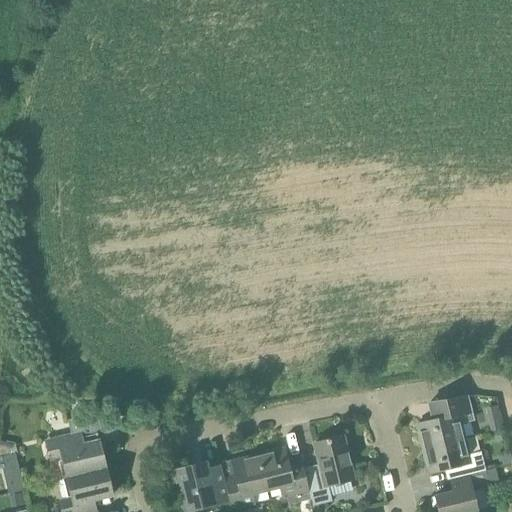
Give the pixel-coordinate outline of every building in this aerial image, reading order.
[(423,450),(465,439),(461,424),(474,421),(469,397),(429,403),(434,421),(417,425),(423,450)] [(70,422),(73,435),(46,442),(49,456),(61,454),(67,479),(106,470),(93,416),(70,422)] [(306,475),(312,499),(314,506),(332,501),(328,486),(354,480),(343,437),(314,444),(321,472),(306,475)] [(454,479),(458,478),(484,471),(479,452),(469,455),(465,439),(423,450),(429,474),(452,468),(454,479)] [(0,457),(3,457),(3,459),(18,455),(15,443),(0,447),(0,457)] [(312,499),(306,475),(302,460),(288,463),(284,449),(273,452),(273,453),(259,456),(268,491),(284,487),(288,505),(312,499)] [(236,476),(223,479),(229,502),(231,511),(241,511),(256,509),(252,495),(268,491),(259,456),(244,460),(243,459),(232,462),(236,476)] [(206,463),(173,471),(182,511),(189,511),(229,502),(223,479),(222,475),(220,465),(207,469),(206,463)] [(435,497),(438,511),(477,511),(472,488),(497,482),(494,469),(484,471),(458,478),(461,491),(435,497)] [(106,470),(67,479),(72,498),(60,500),(62,511),(91,511),(89,501),(113,496),(106,470)]
